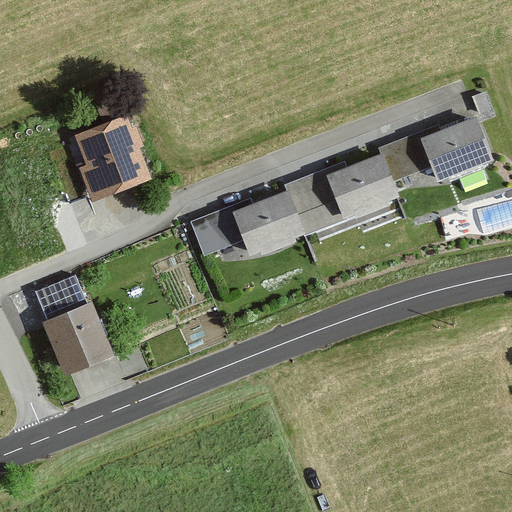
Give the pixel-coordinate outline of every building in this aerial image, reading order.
[(84,171),(98,204),(158,179),(132,117),(81,139),(93,167),(84,171)] [(442,182),(499,158),(481,117),(425,140),(437,168),(442,182)] [(437,168),(425,140),(422,133),(384,149),(387,155),(399,184),(437,168)] [(399,184),(387,155),(331,178),(346,212),(349,221),(405,197),(399,184)] [(346,212),(331,178),(329,171),(292,187),(294,192),(309,227),(346,212)] [(309,227),(294,192),(237,215),(249,243),(255,257),(312,234),(309,227)] [(249,243),(237,215),(234,208),(195,225),(209,260),(249,243)] [(47,326),(69,377),(118,356),(95,305),(47,326)]
